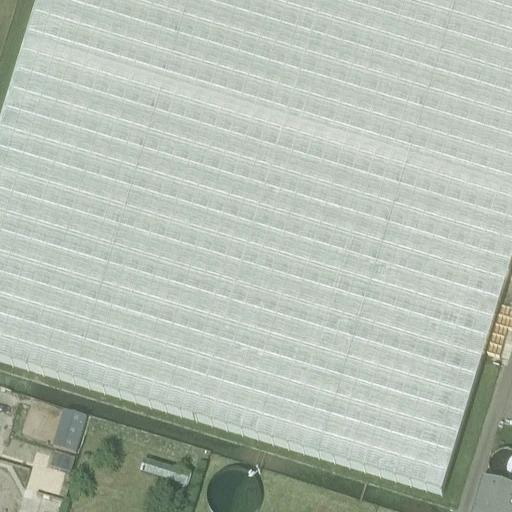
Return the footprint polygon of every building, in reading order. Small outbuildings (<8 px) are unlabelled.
[(511,265),(511,0),(40,0),(0,132),(0,362),(442,497),(511,265)] [(17,410),(8,440),(38,448),(47,419),(17,410)] [(67,414),(61,434),(81,440),(87,420),(67,414)] [(31,489),(63,499),(80,441),(48,432),(31,489)] [(8,440),(0,466),(0,469),(29,478),(38,448),(8,440)] [(144,461),(139,475),(187,490),(191,476),(144,461)] [(29,478),(0,469),(0,502),(20,508),(29,478)] [(511,511),(511,491),(484,483),(474,511),(511,511)]
